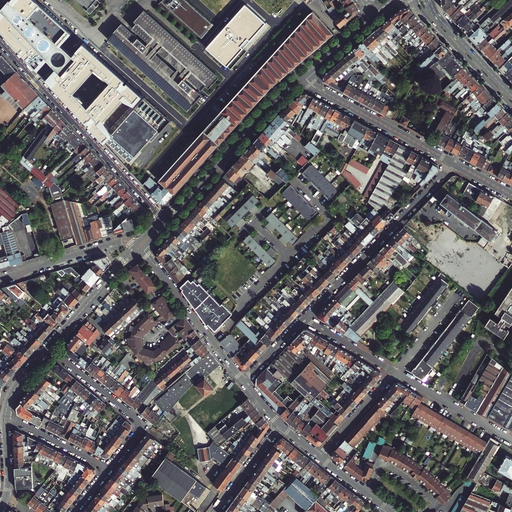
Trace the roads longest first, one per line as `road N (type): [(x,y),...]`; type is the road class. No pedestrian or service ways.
road 1 (residential): [(0,40),(164,221)]
road 2 (residential): [(304,318),(453,162)]
road 3 (tertiary): [(164,221),(303,76)]
road 4 (residential): [(50,346),(143,423),(108,468)]
road 5 (residential): [(303,76),(453,162)]
road 6 (residential): [(139,246),(242,381)]
road 7 (residential): [(0,279),(121,241),(139,246)]
road 8 (primary): [(415,0),(511,106)]
road 9 (residential): [(394,372),(511,440)]
road 10 (tertiary): [(50,346),(139,246)]
road 11 (primary): [(511,95),(429,0)]
